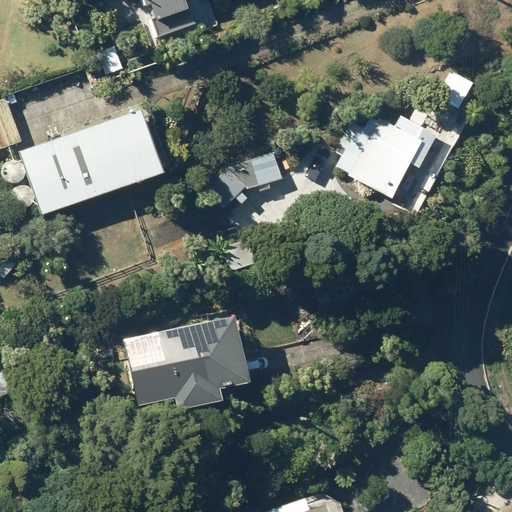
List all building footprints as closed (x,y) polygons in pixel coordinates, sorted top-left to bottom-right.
[(124,63),(152,53),(147,37),(126,44),(129,51),(120,54),(124,63)] [(105,72),(121,66),(116,50),(100,56),(105,72)] [(0,144),(20,138),(5,95),(0,96),(0,144)] [(41,207),(164,164),(142,101),(19,144),(41,207)] [(391,192),(421,135),(380,113),(361,146),(348,140),(342,152),(355,158),(347,171),(391,192)] [(291,141),(300,142),(300,133),(290,133),(291,141)] [(434,135),(417,169),(434,178),(452,145),(434,135)] [(250,185),(282,175),(274,151),(242,161),(250,185)] [(0,248),(0,275),(4,279),(18,263),(0,248)] [(234,308),(152,328),(168,401),(176,399),(177,404),(222,392),(219,381),(250,374),(234,308)] [(0,391),(14,385),(2,356),(0,356),(0,391)] [(428,468),(387,477),(394,511),(410,511),(436,507),(428,468)] [(330,511),(326,499),(309,504),(305,492),(254,511),(330,511)]
